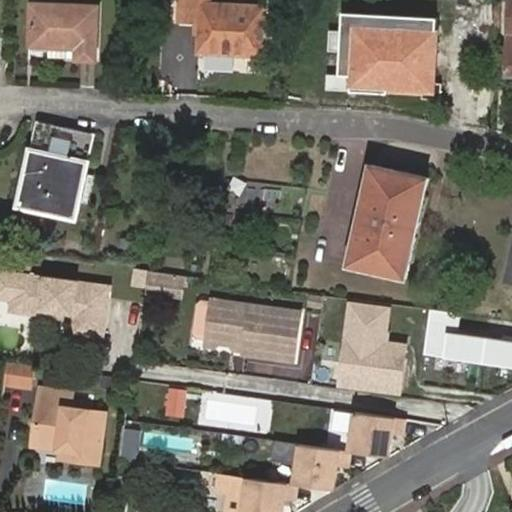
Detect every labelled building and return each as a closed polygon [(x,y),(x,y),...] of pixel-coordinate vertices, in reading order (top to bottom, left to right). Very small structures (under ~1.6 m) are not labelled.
[(208,23),(210,55),(272,56),(271,4),(211,3),(210,0),(196,0),(196,22),(208,23)] [(39,8),(38,48),(70,49),(70,61),(102,62),(102,10),(39,8)] [(358,26),(355,86),(436,90),(440,11),(397,10),(396,28),(358,26)] [(70,49),(38,48),(38,53),(56,54),(56,61),(70,61),(70,49)] [(99,137),(44,123),(24,208),(80,221),(99,137)] [(371,162),(349,267),(408,279),(430,174),(371,162)] [(188,295),(190,273),(135,269),(134,291),(188,295)] [(114,285),(19,273),(15,309),(75,317),(73,333),(108,338),(114,285)] [(298,364),(306,309),(214,296),(207,346),(219,347),(223,344),(233,345),(232,351),(235,351),(246,353),(245,357),(298,364)] [(461,316),(432,312),(426,356),(511,367),(511,342),(458,336),(461,316)] [(356,388),(374,390),(395,393),(398,362),(406,363),(408,347),(383,344),(384,330),(323,322),(319,340),(345,343),(361,345),(356,388)] [(340,391),(374,395),(374,390),(356,388),(361,345),(345,343),(340,391)] [(398,362),(395,393),(403,395),(406,363),(398,362)] [(30,390),(33,366),(6,364),(4,387),(30,390)] [(169,389),(165,415),(183,417),(186,391),(169,389)] [(38,451),(66,453),(79,454),(79,464),(105,466),(107,415),(73,412),(73,396),(42,394),(38,451)] [(360,415),(354,454),(394,460),(399,437),(408,439),(412,422),(360,415)] [(123,457),(140,459),(144,429),(127,427),(123,457)] [(301,462),(303,443),(279,440),(278,459),(301,462)] [(303,447),(297,486),(299,487),(336,493),(341,469),(351,471),(354,454),(303,447)] [(66,453),(65,463),(79,464),(79,454),(66,453)] [(297,486),(249,478),(243,511),(284,511),(286,502),(296,504),(299,487),(297,486)]
